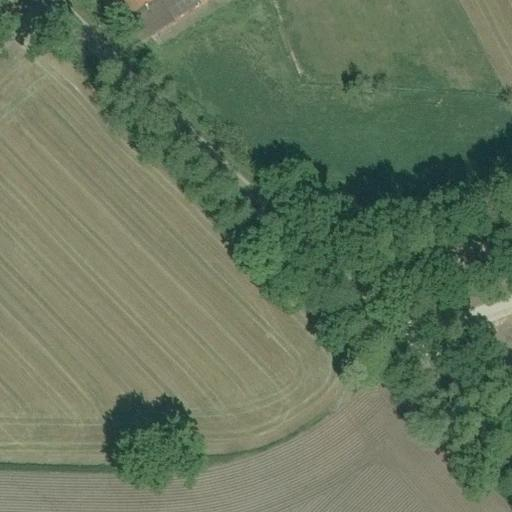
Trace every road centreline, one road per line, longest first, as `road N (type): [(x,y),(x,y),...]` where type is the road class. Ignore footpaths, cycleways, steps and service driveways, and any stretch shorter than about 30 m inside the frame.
road 1 (residential): [(511,465),(286,229),(41,0)]
road 2 (track): [(350,298),(511,241)]
